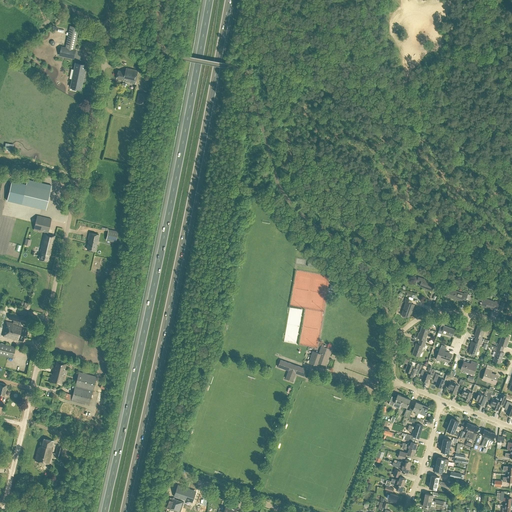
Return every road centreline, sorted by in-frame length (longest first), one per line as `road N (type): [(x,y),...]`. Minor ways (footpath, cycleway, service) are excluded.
road 1 (motorway): [(209,0),(104,511)]
road 2 (motorway): [(124,511),(228,0)]
road 3 (unclassified): [(23,424),(110,35)]
